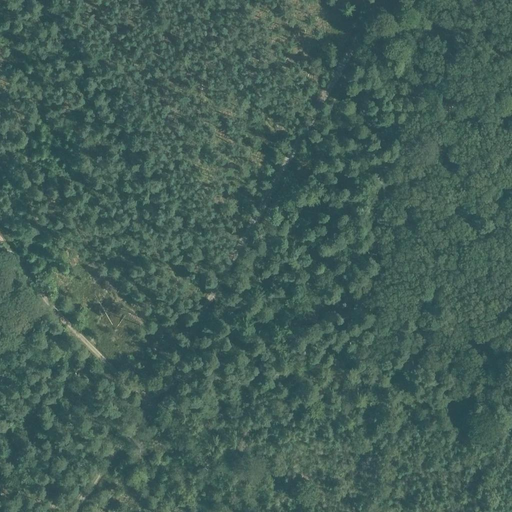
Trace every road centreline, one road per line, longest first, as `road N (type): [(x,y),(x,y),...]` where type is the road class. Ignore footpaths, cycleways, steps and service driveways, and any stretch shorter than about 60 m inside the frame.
road 1 (track): [(155,397),(383,0)]
road 2 (track): [(0,235),(60,319),(155,397)]
road 3 (track): [(155,397),(73,511)]
